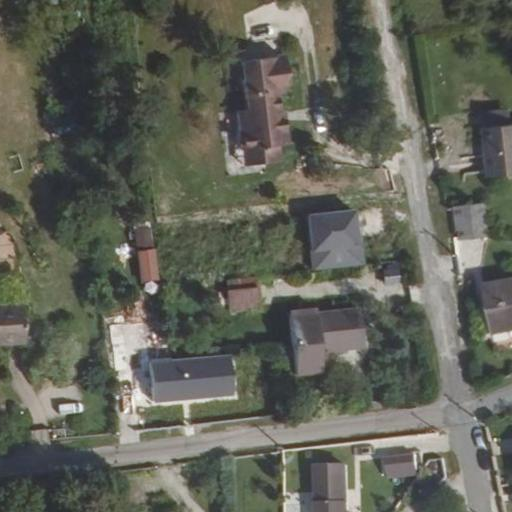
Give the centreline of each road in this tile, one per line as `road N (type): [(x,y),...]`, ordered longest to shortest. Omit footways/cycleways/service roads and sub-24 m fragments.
road 1 (residential): [(0,467),(460,411)]
road 2 (unclassified): [(383,2),(460,411)]
